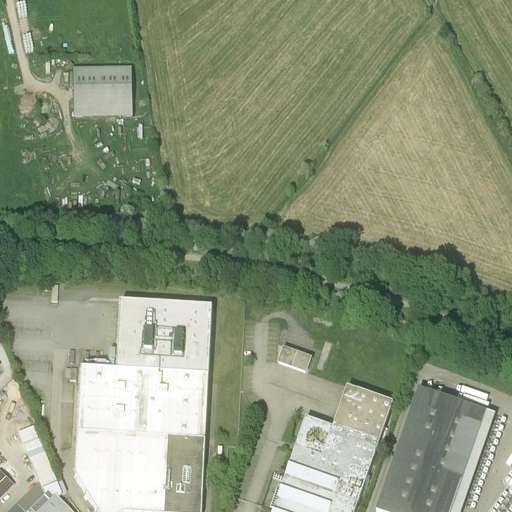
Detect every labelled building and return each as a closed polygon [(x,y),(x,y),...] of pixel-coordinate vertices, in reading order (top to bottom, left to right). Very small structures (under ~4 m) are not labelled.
[(132,71),(72,72),(73,120),(133,119),(132,71)] [(121,304),(117,373),(79,371),(74,477),(95,511),(202,511),(209,377),(212,309),(121,304)] [(284,351),(279,365),(306,374),(311,360),(284,351)] [(355,511),(393,405),(347,389),(333,430),(306,420),(273,511),(355,511)] [(461,511),(494,416),(419,390),(376,511),(461,511)] [(18,436),(39,485),(41,491),(56,485),(33,429),(18,436)] [(0,475),(0,500),(13,488),(0,475)] [(28,511),(39,511),(54,498),(57,501),(61,497),(60,494),(65,491),(61,483),(56,485),(41,491),(44,497),(28,511)] [(11,511),(28,511),(44,497),(41,491),(39,485),(11,511)] [(67,511),(57,501),(54,498),(39,511),(67,511)]
